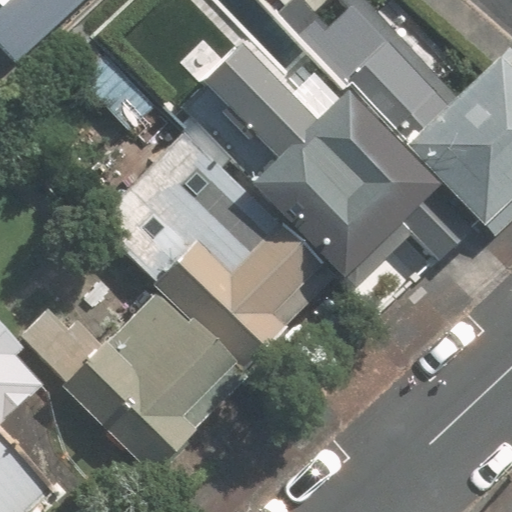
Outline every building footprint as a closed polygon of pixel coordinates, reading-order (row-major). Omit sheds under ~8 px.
[(92,0),(23,0),(32,9),(15,25),(37,51),(92,0)] [(511,187),(511,82),(490,63),(450,109),(352,2),(324,28),(314,17),(296,35),(327,68),(343,86),(349,80),(481,217),(511,187)] [(414,237),(436,259),(481,217),(349,80),(343,86),(327,68),(294,98),(231,31),(187,70),(199,82),(181,98),(260,185),(257,189),(339,280),(345,274),(357,287),(414,237)] [(158,106),(114,64),(90,90),(133,132),(158,106)] [(242,376),(336,281),(184,133),(93,226),(161,294),(242,376)] [(247,380),(242,376),(161,294),(106,349),(79,322),(73,330),(52,309),(24,336),(71,383),(61,392),(149,479),(247,380)] [(5,357),(11,351),(0,340),(0,511),(49,511),(55,507),(0,449),(0,420),(35,387),(5,357)]
